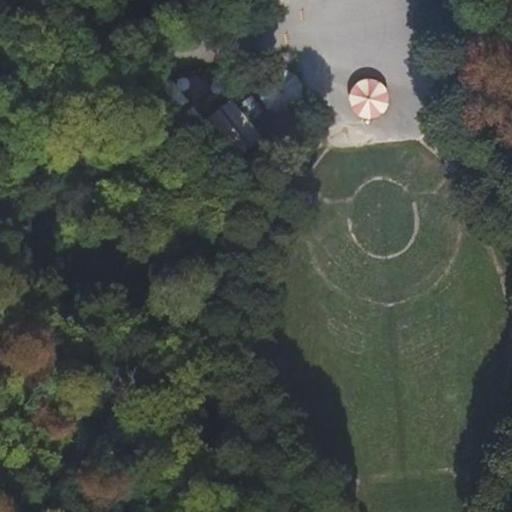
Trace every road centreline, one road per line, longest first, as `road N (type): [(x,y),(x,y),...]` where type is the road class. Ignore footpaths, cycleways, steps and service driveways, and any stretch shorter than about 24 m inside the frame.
road 1 (track): [(305,511),(265,464),(245,422),(225,338),(230,285),(249,236),(313,149),(366,140)]
road 2 (unclassified): [(354,31),(289,29),(0,83)]
road 3 (track): [(366,140),(433,142),(511,215)]
